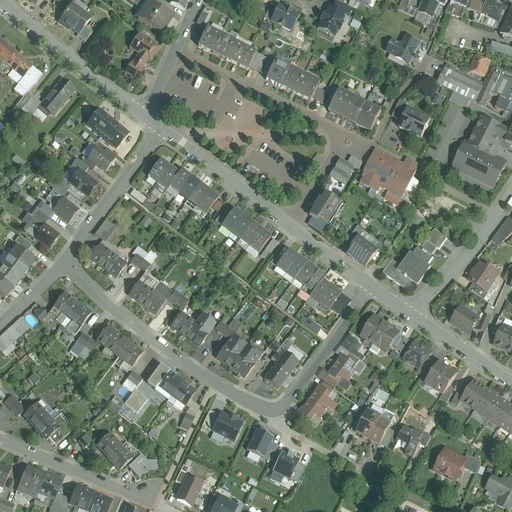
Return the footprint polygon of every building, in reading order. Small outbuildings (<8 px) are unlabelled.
[(188,0),(171,0),(172,0),(170,5),(184,11),(188,0)] [(404,0),(403,0),(398,10),(404,13),(407,7),(409,2),(404,0)] [(434,15),(439,5),(444,7),(445,7),(448,1),(445,0),(436,0),(435,2),(430,0),(423,0),(419,12),(418,13),(433,19),(434,15)] [(451,0),(451,3),(464,9),(467,0),(451,0)] [(489,0),(487,0),(470,0),(467,10),(481,16),(482,16),(489,0)] [(489,0),(482,16),(497,23),(500,24),(507,9),(489,0)] [(352,10),(336,2),(332,10),(345,16),(345,17),(348,18),(352,10)] [(172,18),(149,3),(138,20),(161,35),(172,18)] [(464,9),(451,3),(445,14),(462,20),(464,9)] [(90,19),(71,5),(58,23),(66,29),(67,27),(78,35),(84,27),(90,19)] [(271,5),(264,19),(270,22),(277,8),(271,5)] [(439,5),(434,15),(440,18),(444,7),(439,5)] [(285,9),(278,6),(277,8),(270,22),(291,33),(299,16),(292,13),(293,12),(285,8),(285,9)] [(419,12),(407,7),(404,13),(416,18),(418,13),(419,12)] [(328,8),(325,15),(323,14),(319,21),(321,22),(317,29),(334,38),(337,32),(339,33),(343,24),(342,23),(345,17),(345,16),(332,10),(328,8)] [(511,11),(502,32),(500,36),(511,41),(511,11)] [(202,13),(197,24),(203,27),(208,16),(202,13)] [(433,19),(418,13),(416,18),(414,24),(435,32),(437,27),(431,25),(433,20),(433,19)] [(500,24),(497,23),(495,30),(502,32),(505,26),(500,24)] [(78,35),(76,38),(84,44),(92,33),(84,27),(78,35)] [(206,28),(197,46),(212,54),(221,35),(206,28)] [(236,39),(223,32),(221,35),(212,54),(226,61),(234,43),(236,39)] [(159,48),(139,35),(129,49),(138,55),(133,64),(142,70),(147,61),(150,63),(159,48)] [(406,63),(409,64),(419,45),(406,38),(402,47),(393,42),(387,53),(391,55),(406,63)] [(17,54),(1,40),(0,41),(0,40),(0,60),(3,63),(0,66),(0,74),(7,66),(17,54)] [(255,54),(234,43),(226,61),(247,71),(248,68),(254,56),(255,54)] [(511,50),(492,44),(490,50),(511,57),(511,50)] [(33,67),(17,54),(7,66),(23,79),(17,86),(27,94),(28,94),(42,76),(33,68),(33,67)] [(406,63),(391,55),(388,61),(404,68),(406,63)] [(265,62),(254,56),(248,68),(259,74),(265,62)] [(490,63),(476,57),(470,72),(484,78),(490,63)] [(267,77),(265,80),(280,87),(289,68),(275,61),(272,66),(267,77)] [(133,64),(132,63),(125,73),(137,81),(143,71),(133,64)] [(272,66),(267,64),(262,74),(267,77),(272,66)] [(480,87),(482,82),(456,72),(458,69),(448,65),(438,85),(454,93),(471,101),(478,86),(480,87)] [(289,68),(280,87),(310,102),(311,99),(316,89),(319,82),(289,68)] [(496,82),(499,75),(494,72),(490,80),(496,82)] [(496,84),(491,95),(500,98),(509,102),(511,95),(511,80),(500,76),(496,84)] [(62,80),(44,104),(43,103),(41,105),(33,116),(42,124),(46,118),(47,119),(53,112),(55,114),(61,107),(74,91),(62,80)] [(496,84),(486,81),(483,89),(476,104),(484,107),(491,95),(496,84)] [(480,87),(478,86),(471,101),(476,104),(483,89),(480,87)] [(388,94),(376,88),(373,94),(385,100),(388,94)] [(327,94),(316,89),(311,99),(321,105),(327,94)] [(353,98),(337,91),(334,97),(329,108),(328,111),(343,118),(353,98)] [(471,101),(454,93),(451,101),(467,109),(471,101)] [(27,94),(16,107),(21,112),(32,98),(28,94),(27,94)] [(329,94),(324,105),(329,108),(334,97),(329,94)] [(41,105),(32,98),(21,112),(30,119),(33,116),(41,105)] [(366,105),(353,98),(343,118),(356,125),(366,105)] [(505,113),(509,102),(500,98),(495,109),(505,113)] [(400,101),(392,117),(399,121),(407,104),(400,101)] [(366,105),(356,125),(371,132),(381,112),(366,105)] [(430,121),(408,110),(399,128),(407,132),(406,133),(413,136),(414,136),(421,139),(430,121)] [(128,135),(99,111),(87,126),(116,149),(128,135)] [(510,124),(511,121),(511,116),(505,113),(503,118),(508,120),(506,122),(509,124),(510,124)] [(482,119),(469,145),(465,143),(452,168),(494,189),(507,164),(506,163),(506,164),(495,158),(500,148),(508,151),(510,147),(506,144),(511,134),(505,131),(483,120),(483,119),(482,119)] [(102,154),(96,149),(88,160),(96,166),(105,173),(114,162),(102,154)] [(117,158),(106,149),(102,154),(114,162),(117,158)] [(404,165),(376,150),(376,151),(375,151),(362,177),(362,178),(360,183),(360,184),(377,193),(378,192),(379,192),(381,188),(401,199),(402,198),(416,172),(415,171),(418,165),(407,159),(404,165)] [(362,163),(351,157),(347,164),(353,168),(358,172),(362,163)] [(88,160),(85,158),(81,163),(89,169),(92,171),(96,166),(88,160)] [(81,163),(77,160),(72,166),(78,171),(79,171),(84,175),(89,169),(81,163)] [(347,164),(340,160),(329,178),(331,179),(322,193),(324,194),(336,201),(344,187),(342,186),(353,169),(353,168),(347,164)] [(160,161),(147,178),(157,185),(170,168),(160,161)] [(84,175),(79,171),(78,171),(72,166),(62,178),(69,184),(71,186),(88,199),(98,186),(84,175)] [(170,168),(157,185),(154,190),(163,197),(166,192),(179,175),(170,168)] [(179,175),(166,192),(175,199),(178,195),(191,179),(182,172),(179,175)] [(69,184),(62,178),(56,185),(66,193),(71,186),(69,184)] [(191,179),(178,195),(187,202),(200,185),(191,179)] [(200,185),(187,202),(196,209),(209,192),(200,185)] [(139,188),(132,198),(142,205),(149,196),(139,188)] [(209,192),(196,209),(206,215),(218,199),(209,192)] [(336,201),(324,194),(320,199),(319,198),(312,209),(313,209),(309,216),(317,221),(318,219),(327,224),(340,204),(336,201)] [(387,194),(384,201),(400,208),(403,202),(387,194)] [(78,211),(63,200),(53,213),(68,224),(78,211)] [(45,206),(38,201),(33,208),(40,213),(45,206)] [(33,208),(32,207),(27,215),(36,221),(42,214),(40,213),(33,208)] [(221,227),(218,231),(228,238),(232,232),(243,218),(234,211),(228,219),(221,227)] [(49,220),(42,214),(36,221),(35,223),(33,222),(25,233),(34,240),(35,239),(49,250),(59,237),(44,226),(49,220)] [(228,219),(221,214),(215,222),(221,227),(228,219)] [(145,217),(140,224),(145,228),(151,220),(145,217)] [(243,218),(232,232),(241,239),(252,224),(243,218)] [(511,221),(508,220),(491,242),(498,247),(511,234),(511,221)] [(116,230),(105,221),(94,236),(105,244),(116,230)] [(252,224),(241,239),(250,246),(261,231),(252,224)] [(447,240),(435,230),(427,242),(437,249),(439,251),(447,240)] [(270,238),(261,231),(250,246),(259,252),(270,238)] [(352,234),(344,244),(351,249),(359,238),(352,234)] [(32,247),(19,237),(15,243),(27,252),(32,247)] [(378,252),(359,238),(351,249),(347,254),(359,262),(359,263),(367,268),(378,252)] [(273,240),(265,250),(270,254),(278,244),(273,240)] [(403,269),(392,261),(383,274),(408,293),(433,259),(431,257),(437,249),(427,242),(421,250),(418,248),(403,269)] [(113,256),(99,246),(89,259),(103,269),(113,256)] [(34,261),(17,248),(13,253),(15,254),(12,258),(12,259),(27,270),(31,265),(34,261)] [(147,256),(137,248),(132,254),(135,257),(131,262),(138,268),(143,261),(147,256)] [(276,268),(285,275),(298,258),(288,251),(282,259),(276,268)] [(277,255),(270,264),(276,268),(282,259),(277,255)] [(126,266),(113,256),(103,269),(116,279),(126,266)] [(27,270),(12,259),(12,258),(10,257),(6,262),(7,263),(4,268),(19,280),(20,280),(23,275),(27,270)] [(385,270),(391,260),(386,257),(380,267),(385,270)] [(298,258),(285,275),(282,278),(291,285),(307,265),(298,258)] [(143,261),(138,268),(145,273),(150,266),(143,261)] [(307,265),(291,285),(300,292),(316,271),(307,265)] [(489,271),(480,266),(469,282),(473,285),(486,293),(489,294),(489,295),(491,296),(494,291),(496,291),(498,287),(497,283),(495,282),(498,278),(497,273),(493,270),(489,271)] [(19,280),(4,268),(3,267),(0,270),(0,272),(0,279),(12,289),(16,284),(19,280)] [(300,292),(298,295),(307,302),(310,298),(322,282),(325,278),(316,271),(300,292)] [(145,274),(139,283),(152,293),(159,284),(145,274)] [(12,289),(0,279),(0,294),(5,299),(9,294),(12,289)] [(322,282),(310,298),(318,305),(331,288),(322,282)] [(152,293),(139,283),(129,296),(142,306),(152,293)] [(173,294),(159,284),(152,293),(142,306),(156,316),(167,301),(168,301),(173,294)] [(175,290),(182,295),(186,289),(179,285),(175,290)] [(486,293),(473,285),(469,291),(484,301),(489,295),(489,294),(486,293)] [(331,288),(318,305),(328,312),(340,295),(331,288)] [(173,294),(168,301),(175,307),(177,304),(182,297),(175,292),(173,294)] [(77,304),(63,293),(52,308),(60,314),(61,313),(67,318),(77,304)] [(189,302),(182,297),(177,304),(184,309),(189,302)] [(511,305),(506,303),(503,310),(511,314),(511,305)] [(77,304),(67,318),(72,322),(80,328),(91,314),(77,304)] [(60,314),(52,308),(47,315),(47,316),(61,326),(67,318),(61,313),(60,314)] [(41,309),(33,316),(40,323),(47,316),(47,315),(41,309)] [(478,321),(461,309),(451,323),(469,335),(475,326),(478,321)] [(195,324),(181,314),(171,328),(185,338),(195,324)] [(185,338),(199,348),(216,325),(202,315),(195,324),(185,338)] [(478,328),(477,331),(485,334),(491,319),(484,316),(481,322),(478,328)] [(387,326),(374,318),(365,332),(363,332),(361,334),(362,339),(364,340),(366,339),(374,345),(387,326)] [(506,321),(500,318),(493,335),(498,337),(503,326),(506,321)] [(30,328),(21,319),(16,323),(25,333),(30,328)] [(317,327),(308,319),(303,326),(313,333),(317,327)] [(227,328),(222,336),(226,339),(227,339),(230,341),(233,336),(236,338),(237,336),(236,334),(241,327),(236,323),(233,320),(227,328)] [(72,322),(66,330),(74,336),(80,328),(72,322)] [(25,333),(16,323),(11,327),(20,337),(25,333)] [(220,323),(215,330),(218,332),(218,333),(222,336),(227,328),(220,323)] [(387,326),(374,345),(382,350),(382,352),(384,353),(389,353),(390,351),(389,348),(399,334),(387,326)] [(511,330),(503,326),(498,337),(494,346),(504,351),(511,332),(511,330)] [(20,337),(11,327),(7,332),(16,341),(20,337)] [(106,328),(96,342),(104,348),(114,334),(106,328)] [(16,341),(7,332),(2,336),(11,345),(16,341)] [(129,344),(115,334),(114,334),(104,348),(105,348),(112,354),(113,353),(119,358),(129,344)] [(82,335),(70,352),(78,357),(90,341),(82,335)] [(11,345),(2,336),(0,338),(0,343),(6,350),(11,345)] [(230,341),(217,359),(230,369),(247,346),(236,338),(233,336),(230,341)] [(403,337),(395,348),(401,353),(409,341),(403,337)] [(374,345),(366,339),(363,344),(371,350),(374,345)] [(276,354),(271,361),(276,365),(285,353),(286,353),(292,345),(286,340),(281,347),(276,354)] [(90,341),(78,357),(85,363),(97,346),(90,341)] [(281,347),(274,341),(269,348),(276,354),(281,347)] [(429,352),(415,343),(404,360),(420,371),(428,359),(426,357),(429,352)] [(129,344),(119,358),(124,362),(123,362),(131,368),(142,354),(129,344)] [(230,369),(237,374),(235,377),(238,379),(240,377),(244,380),(263,354),(249,344),(247,346),(230,369)] [(112,354),(105,348),(102,353),(109,358),(112,354)] [(365,358),(351,348),(347,352),(351,355),(360,362),(362,363),(365,358)] [(276,365),(264,381),(277,391),(289,375),(298,363),(286,353),(285,353),(276,365)] [(360,362),(351,355),(347,360),(353,364),(353,365),(356,367),(360,362)] [(347,360),(343,357),(336,366),(351,378),(355,373),(350,369),(353,365),(353,364),(347,360)] [(428,359),(420,371),(418,374),(423,377),(424,376),(433,362),(428,359)] [(456,376),(439,365),(429,379),(426,385),(443,396),(447,391),(456,376)] [(351,378),(336,366),(327,378),(338,385),(338,386),(346,392),(351,385),(348,383),(351,378)] [(182,383),(161,367),(150,381),(166,393),(166,392),(172,396),(182,383)] [(374,372),(369,381),(374,383),(370,391),(373,393),(382,377),(374,372)] [(132,373),(122,387),(132,394),(135,391),(142,381),(132,373)] [(429,379),(424,376),(423,377),(418,386),(423,389),(426,385),(429,379)] [(338,385),(327,378),(324,383),(334,391),(338,386),(338,385)] [(182,383),(172,396),(174,398),(170,403),(181,411),(184,407),(185,407),(195,393),(182,383)] [(334,391),(324,383),(320,388),(331,395),(334,391)] [(488,392),(474,383),(463,398),(461,402),(462,402),(475,411),(488,392)] [(331,395),(320,388),(313,397),(328,409),(334,412),(338,407),(328,399),(331,395)] [(147,401),(135,391),(132,394),(124,405),(137,415),(147,401)] [(447,391),(443,396),(440,400),(447,405),(452,394),(447,391)] [(488,392),(475,411),(489,420),(496,410),(492,407),(498,398),(488,392)] [(463,398),(457,394),(451,405),(457,409),(462,402),(461,402),(463,398)] [(108,406),(117,413),(125,403),(115,396),(108,406)] [(11,397),(4,403),(11,410),(18,404),(11,397)] [(328,409),(313,397),(304,410),(305,411),(314,418),(316,416),(321,419),(328,409)] [(498,398),(492,407),(496,410),(502,401),(498,398)] [(496,410),(489,420),(500,428),(507,417),(503,415),(508,406),(502,401),(496,410)] [(11,410),(10,411),(14,415),(15,415),(17,418),(25,411),(18,404),(11,410)] [(36,404),(23,416),(35,429),(47,417),(43,412),(36,404)] [(511,410),(511,407),(508,406),(503,415),(507,417),(511,410)] [(384,411),(377,407),(370,413),(381,418),(384,411)] [(314,418),(305,411),(302,416),(311,423),(314,418)] [(370,413),(368,412),(365,418),(357,434),(369,441),(379,421),(380,421),(381,419),(381,418),(370,413)] [(68,422),(62,415),(61,414),(53,422),(59,430),(57,432),(64,440),(73,431),(68,426),(68,425),(68,422)] [(194,419),(186,415),(179,428),(188,432),(194,419)] [(221,415),(212,433),(233,443),(242,425),(239,423),(235,422),(236,420),(228,416),(228,418),(221,415)] [(362,416),(351,431),(357,434),(365,418),(362,416)] [(47,417),(35,429),(47,441),(48,440),(57,432),(59,430),(53,422),(52,423),(47,417)] [(511,419),(511,421),(507,417),(500,428),(511,435),(511,433),(511,419)] [(380,421),(379,421),(369,441),(380,446),(388,430),(390,427),(380,421)] [(422,436),(414,432),(413,434),(405,429),(398,441),(404,445),(402,449),(408,452),(406,455),(413,459),(420,446),(418,444),(422,436)] [(396,434),(388,430),(380,446),(387,450),(396,434)] [(273,439),(256,431),(247,452),(263,459),(273,439)] [(57,432),(48,440),(55,448),(64,440),(57,432)] [(431,438),(423,434),(422,436),(418,444),(420,446),(425,449),(431,438)] [(109,435),(96,447),(108,459),(120,448),(116,443),(116,442),(109,435)] [(85,436),(78,442),(84,449),(92,442),(85,436)] [(120,448),(108,459),(120,472),(132,460),(126,452),(125,453),(120,448)] [(464,462),(445,452),(435,471),(443,476),(449,479),(449,478),(456,482),(463,469),(466,463),(464,462)] [(281,453),(272,473),(290,481),(299,462),(294,459),(293,459),(294,457),(288,454),(287,456),(281,453)] [(147,462),(141,455),(134,461),(140,468),(147,462)] [(481,464),(467,457),(464,462),(466,463),(463,469),(476,476),(481,464)] [(10,471),(0,467),(0,488),(2,489),(10,471)] [(45,477),(25,469),(18,486),(28,490),(37,494),(38,493),(45,477)] [(62,483),(45,476),(45,477),(38,493),(54,500),(55,500),(57,495),(62,483)] [(188,478),(176,501),(184,505),(191,508),(195,499),(196,499),(199,493),(198,492),(202,484),(188,478)] [(511,485),(504,481),(502,485),(493,480),(488,490),(505,499),(501,507),(509,511),(511,504),(511,487),(511,486),(511,485)] [(86,511),(94,495),(76,487),(68,505),(85,511),(86,511)] [(64,498),(57,495),(55,500),(54,500),(52,506),(59,509),(64,498)] [(107,511),(112,502),(94,495),(86,511),(107,511)] [(227,500),(221,497),(220,497),(219,499),(212,511),(234,511),(237,507),(226,502),(227,500)] [(11,511),(13,507),(5,503),(0,511),(11,511)]
